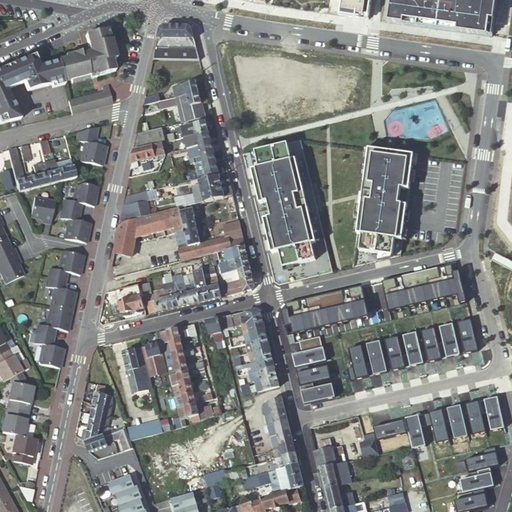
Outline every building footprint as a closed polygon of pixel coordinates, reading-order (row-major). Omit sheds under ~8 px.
[(246,0),(268,4),(268,0),(345,0),(344,16),(369,19),(372,0),(246,0)] [(392,0),(391,22),(493,36),(497,0),(392,0)] [(154,61),(200,61),(192,30),(189,27),(165,27),(161,30),(154,61)] [(97,77),(115,72),(112,60),(116,59),(111,41),(110,41),(107,30),(86,36),(90,53),(91,55),(82,58),(81,55),(80,53),(65,57),(66,60),(58,62),(63,82),(71,81),(72,84),(97,78),(97,77)] [(28,92),(63,82),(58,62),(40,67),(36,56),(27,59),(0,70),(0,124),(0,125),(3,125),(21,120),(9,92),(26,85),(28,92)] [(176,99),(200,93),(197,82),(186,85),(186,86),(174,89),(176,99)] [(72,115),(113,104),(109,91),(103,92),(68,102),(71,111),(72,115)] [(206,118),(200,93),(176,99),(160,103),(162,110),(179,106),(178,103),(178,102),(182,101),(182,103),(187,123),(206,118)] [(209,134),(209,133),(207,122),(182,128),(185,139),(197,136),(209,134)] [(85,144),(81,163),(101,167),(103,157),(105,157),(107,148),(95,146),(98,129),(78,134),(76,142),(85,144)] [(163,129),(138,135),(135,150),(166,142),(165,137),(163,129)] [(212,144),(209,133),(209,134),(197,136),(198,140),(191,142),(186,143),(187,150),(192,148),(212,144)] [(165,137),(166,142),(166,144),(170,143),(175,142),(173,135),(165,137)] [(416,157),(459,160),(460,142),(417,139),(416,157)] [(47,142),(40,144),(44,160),(49,158),(48,156),(50,156),(47,142)] [(166,144),(161,145),(164,156),(171,154),(173,154),(170,143),(166,144)] [(302,143),(243,155),(276,287),(334,272),(302,143)] [(214,154),(212,144),(192,148),(194,155),(201,153),(202,157),(214,154)] [(161,145),(153,147),(156,158),(164,156),(161,145)] [(27,147),(20,149),(24,164),(31,162),(27,147)] [(153,147),(135,151),(132,164),(156,158),(153,147)] [(415,155),(370,148),(354,268),(402,257),(415,155)] [(16,150),(9,152),(17,182),(23,181),(16,150)] [(219,174),(214,154),(202,157),(207,177),(219,174)] [(57,184),(60,184),(56,172),(58,172),(56,164),(48,166),(47,162),(49,161),(49,158),(44,160),(45,164),(50,186),(57,184)] [(71,160),(56,164),(58,172),(73,168),(71,160)] [(40,189),(50,186),(45,164),(35,167),(37,177),(40,189)] [(60,184),(66,182),(76,180),(73,168),(58,172),(56,172),(60,184)] [(13,191),(9,173),(1,175),(6,192),(13,191)] [(28,179),(30,191),(40,189),(37,177),(28,179)] [(222,188),(221,181),(220,177),(199,181),(200,185),(202,193),(222,188)] [(17,182),(20,194),(30,191),(28,179),(23,181),(17,182)] [(233,197),(229,179),(221,181),(222,188),(202,193),(203,196),(205,204),(233,197)] [(96,188),(81,185),(73,187),(70,203),(62,201),(58,219),(66,221),(63,240),(84,245),(86,234),(89,234),(90,225),(78,223),(82,206),(94,208),(96,200),(94,199),(96,188)] [(202,193),(200,185),(193,187),(195,194),(202,193)] [(147,192),(125,197),(123,207),(130,206),(146,202),(150,202),(147,192)] [(195,198),(197,205),(205,204),(203,196),(195,198)] [(50,225),(55,203),(35,199),(31,219),(43,221),(42,224),(50,225)] [(146,202),(130,206),(134,221),(150,217),(146,202)] [(130,206),(123,207),(119,224),(121,224),(134,221),(130,206)] [(245,246),(243,239),(230,243),(228,238),(201,244),(195,219),(196,218),(193,206),(169,212),(174,230),(175,234),(176,234),(179,246),(178,247),(182,262),(210,255),(217,254),(225,252),(245,246)] [(134,221),(121,224),(114,254),(132,257),(136,239),(174,230),(169,212),(150,217),(134,221)] [(0,276),(4,286),(23,278),(17,266),(20,265),(13,250),(11,251),(0,228),(2,228),(0,222),(0,276)] [(245,246),(225,252),(227,262),(248,257),(245,246)] [(38,365),(58,369),(60,359),(62,359),(64,351),(52,348),(56,331),(68,333),(70,324),(67,324),(72,302),(74,303),(76,294),(64,292),(68,274),(80,277),(82,268),(79,268),(82,257),(60,252),(56,271),(48,269),(44,288),(52,289),(44,328),(36,326),(34,335),(29,334),(28,339),(33,340),(32,344),(40,346),(37,363),(38,365)] [(225,252),(217,254),(219,260),(220,264),(222,264),(227,262),(225,252)] [(219,260),(217,254),(210,255),(213,266),(216,266),(215,261),(219,260)] [(250,268),(248,257),(227,262),(230,273),(231,272),(250,268)] [(234,282),(253,278),(250,268),(231,272),(234,282)] [(201,303),(211,301),(206,281),(205,279),(201,280),(199,272),(193,273),(196,284),(201,303)] [(211,301),(222,298),(217,278),(206,281),(211,301)] [(226,289),(228,297),(252,291),(255,286),(253,278),(234,282),(235,286),(226,289)] [(152,294),(150,283),(139,286),(142,297),(152,294)] [(186,287),(190,306),(201,303),(196,284),(186,287)] [(164,286),(165,291),(169,310),(180,308),(175,289),(172,289),(171,285),(164,286)] [(175,289),(180,308),(190,306),(186,287),(185,285),(175,288),(175,289)] [(139,286),(118,291),(120,301),(110,303),(113,316),(145,309),(142,297),(139,286)] [(147,298),(150,315),(169,310),(165,291),(154,294),(154,296),(147,298)] [(257,311),(219,319),(224,338),(229,337),(227,332),(234,330),(234,328),(242,326),(242,325),(263,320),(261,313),(257,311)] [(224,338),(219,319),(208,322),(212,339),(214,339),(215,344),(217,343),(219,350),(215,351),(216,353),(206,355),(217,400),(222,417),(242,410),(241,408),(224,338)] [(266,330),(263,320),(242,325),(242,326),(244,335),(266,330)] [(198,337),(195,325),(189,327),(191,338),(198,337)] [(0,356),(11,350),(8,344),(9,343),(1,328),(0,327),(0,356)] [(163,345),(181,341),(181,338),(179,329),(160,333),(163,345)] [(268,339),(266,330),(244,335),(246,345),(268,339)] [(241,339),(230,341),(232,348),(243,346),(241,339)] [(271,349),(268,339),(246,345),(243,346),(232,348),(234,358),(249,354),(271,349)] [(165,356),(184,351),(181,341),(163,345),(165,356)] [(159,345),(143,349),(147,368),(164,364),(159,345)] [(147,368),(143,349),(123,354),(127,373),(144,369),(145,371),(148,370),(147,368)] [(257,362),(273,358),(271,349),(249,354),(251,361),(257,360),(257,362)] [(14,384),(15,384),(30,388),(23,374),(25,373),(16,356),(15,357),(11,350),(0,356),(0,370),(1,372),(0,373),(6,383),(12,380),(14,384)] [(192,350),(184,351),(165,356),(167,363),(168,367),(171,366),(187,362),(185,357),(193,355),(192,350)] [(254,373),(275,368),(273,358),(257,362),(252,363),(250,364),(248,364),(246,365),(247,369),(252,368),(254,373)] [(170,377),(189,373),(187,362),(171,366),(168,367),(170,377)] [(166,374),(164,364),(147,368),(148,370),(149,378),(166,374)] [(256,383),(278,378),(275,368),(254,373),(250,374),(252,384),(256,383)] [(133,395),(152,390),(149,378),(148,370),(145,371),(144,369),(127,373),(133,395)] [(192,372),(189,373),(170,377),(173,388),(176,387),(192,383),(190,378),(193,377),(192,372)] [(32,388),(25,373),(23,374),(30,388),(32,388)] [(258,393),(280,388),(278,378),(256,383),(258,393)] [(183,397),(194,394),(192,383),(176,387),(176,390),(173,391),(175,399),(183,397)] [(11,402),(10,409),(27,413),(31,398),(32,398),(34,388),(33,389),(32,388),(30,388),(15,384),(11,401),(11,402)] [(106,387),(98,385),(96,394),(104,396),(106,387)] [(104,396),(96,394),(94,404),(112,408),(113,397),(104,396)] [(185,405),(185,408),(197,405),(194,394),(183,397),(185,405)] [(205,403),(213,401),(211,394),(204,397),(205,403)] [(185,405),(183,397),(175,399),(177,407),(178,410),(185,408),(185,405)] [(286,410),(283,399),(270,402),(270,403),(264,405),(267,415),(273,413),(286,410)] [(92,415),(110,419),(112,409),(112,408),(94,404),(92,415)] [(197,405),(185,408),(188,420),(200,417),(197,405)] [(216,406),(206,410),(202,411),(204,417),(207,416),(208,419),(219,414),(216,406)] [(188,420),(185,408),(178,410),(182,429),(190,427),(188,420)] [(7,416),(3,433),(16,436),(23,438),(25,428),(24,428),(25,424),(27,413),(10,409),(8,416),(7,416)] [(288,420),(286,410),(273,413),(275,424),(288,420)] [(275,424),(273,413),(267,415),(274,437),(278,436),(278,435),(275,424)] [(90,425),(91,415),(85,414),(83,423),(90,425)] [(90,425),(108,429),(110,419),(92,415),(91,415),(90,425)] [(219,425),(217,418),(209,421),(208,421),(210,427),(219,425)] [(278,435),(291,432),(288,420),(275,424),(278,435)] [(132,444),(163,436),(160,422),(128,432),(132,444)] [(23,438),(32,440),(35,427),(27,425),(25,424),(24,428),(25,428),(23,438)] [(82,441),(86,442),(86,443),(104,436),(107,435),(108,429),(90,425),(88,431),(84,430),(82,438),(82,441)] [(107,435),(104,436),(108,445),(121,440),(125,452),(134,449),(132,444),(128,432),(126,428),(107,435)] [(276,447),(294,442),(291,432),(278,435),(278,436),(274,437),(276,447)] [(34,451),(36,441),(32,440),(23,438),(16,436),(12,453),(15,454),(13,462),(30,466),(33,451),(34,451)] [(108,447),(108,445),(104,436),(86,443),(90,453),(108,447)] [(331,438),(319,441),(321,450),(333,447),(331,438)] [(378,455),(375,438),(365,440),(360,441),(364,458),(378,455)] [(278,458),(296,454),(294,442),(276,447),(278,458)] [(321,450),(316,451),(320,468),(322,468),(337,464),(333,447),(321,450)] [(287,467),(299,464),(296,454),(278,458),(277,458),(280,469),(281,469),(286,468),(287,467)] [(352,482),(348,462),(337,464),(322,468),(327,488),(339,484),(352,482)] [(276,495),(289,491),(297,489),(305,487),(299,464),(287,467),(286,468),(281,469),(280,469),(270,472),(271,476),(247,483),(249,490),(273,483),(276,495)] [(226,473),(229,484),(244,480),(241,469),(226,473)] [(191,481),(192,484),(226,473),(225,471),(191,481)] [(192,484),(195,494),(229,484),(226,473),(192,484)] [(146,511),(145,511),(141,500),(142,500),(138,487),(135,488),(131,476),(109,484),(113,496),(116,495),(120,507),(118,508),(119,511),(146,511)] [(339,484),(327,488),(330,501),(342,498),(339,484)] [(33,492),(21,489),(28,503),(30,504),(33,492)] [(300,498),(297,489),(289,491),(276,495),(250,503),(251,506),(252,505),(254,509),(264,506),(265,510),(290,503),(289,501),(300,498)] [(16,511),(6,493),(0,496),(0,511),(16,511)] [(171,501),(174,511),(199,511),(195,495),(171,501)] [(353,495),(342,498),(345,508),(355,506),(353,495)] [(379,497),(379,511),(409,511),(410,498),(379,497)] [(342,498),(330,501),(332,511),(345,508),(342,498)] [(251,506),(250,503),(240,506),(241,511),(265,511),(265,510),(264,506),(254,509),(252,505),(251,506)]
